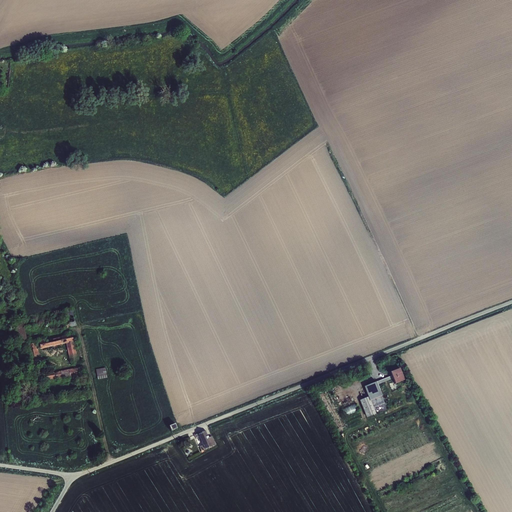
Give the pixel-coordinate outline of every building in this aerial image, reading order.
[(50,315),(51,320),(53,331),(71,327),(68,311),(50,315)] [(26,319),(26,326),(51,320),(50,315),(50,313),(26,319)] [(33,381),(68,376),(67,369),(39,373),(36,348),(66,342),(68,361),(75,360),(72,334),(29,344),(33,381)] [(404,367),(389,373),(390,376),(391,379),(393,385),(410,378),(404,367)] [(106,368),(96,368),(97,379),(107,378),(106,368)] [(391,379),(390,376),(374,382),(375,385),(391,379)] [(374,382),(362,387),(367,398),(360,401),(366,417),(373,415),(368,401),(380,397),(375,385),(374,382)] [(319,394),(337,432),(347,427),(329,390),(319,394)] [(342,409),(345,417),(358,411),(354,403),(342,409)] [(205,448),(214,444),(211,437),(208,438),(205,432),(199,435),(205,448)] [(449,511),(461,508),(457,497),(414,511),(449,511)]
